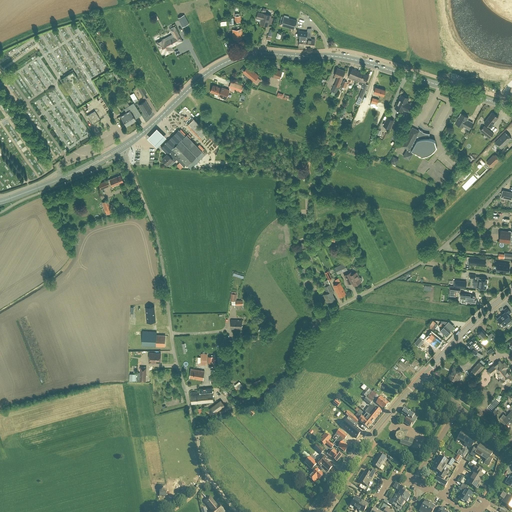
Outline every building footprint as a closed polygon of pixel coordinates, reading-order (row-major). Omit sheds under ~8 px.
[(274,18),(271,17),(271,15),(263,13),(258,12),(256,18),(257,18),(261,19),(261,21),(260,24),(268,26),(269,23),(272,24),(274,18)] [(184,15),(178,18),(183,27),(188,24),(184,15)] [(297,21),(283,17),(281,25),(295,29),(297,21)] [(236,27),(236,29),(233,29),(233,39),(242,38),(241,34),(242,34),(241,29),(239,29),(239,26),(236,27)] [(182,41),(174,27),(170,29),(174,37),(175,37),(178,43),(182,41)] [(305,46),(307,33),(307,32),(300,31),(299,37),(298,46),(305,47),(305,46)] [(307,33),(305,46),(314,47),(315,39),(310,38),(311,33),(307,33)] [(164,51),(166,54),(173,50),(171,46),(178,43),(175,37),(174,37),(165,41),(164,39),(156,43),(162,53),(164,51)] [(257,77),(259,76),(248,66),(244,71),(243,72),(244,72),(246,74),(245,75),(246,75),(244,77),(247,80),(249,78),(253,81),(255,79),(257,77)] [(282,72),(270,68),(268,75),(280,79),(282,72)] [(339,86),(342,78),(342,79),(345,71),(337,68),(334,75),(338,77),(335,85),(334,84),(331,91),(336,93),(339,86)] [(348,77),(357,81),(361,72),(360,72),(352,68),(348,77)] [(369,75),(361,72),(357,81),(359,82),(358,84),(361,85),(361,87),(363,87),(359,96),(363,97),(368,84),(365,83),(369,75)] [(242,86),(231,82),(229,86),(240,91),(242,86)] [(391,88),(380,83),(377,91),(378,91),(377,94),(376,93),(373,99),(376,100),(382,103),(381,103),(383,104),(386,97),(388,98),(390,92),(389,91),(391,88)] [(141,85),(137,88),(142,95),(146,93),(141,85)] [(228,94),(228,92),(229,90),(223,87),(222,88),(213,85),(210,92),(220,95),(219,96),(226,99),(227,96),(228,95),(228,94)] [(403,111),(404,108),(408,110),(410,104),(407,102),(409,98),(407,97),(407,96),(407,95),(406,94),(405,94),(404,94),(403,95),(402,94),(395,107),(403,111)] [(151,111),(145,101),(138,105),(145,116),(151,111)] [(133,103),(124,109),(126,112),(120,116),(126,125),(135,119),(141,115),(133,103)] [(94,111),(90,113),(87,115),(87,116),(92,123),(99,119),(99,118),(94,111)] [(492,112),(484,122),(490,127),(494,123),(496,121),(496,120),(498,117),(497,116),(497,115),(496,115),(494,114),(494,113),(493,113),(492,112)] [(469,129),(473,123),(467,119),(468,117),(461,113),(459,117),(458,116),(455,123),(463,127),(463,126),(469,129)] [(390,128),(394,120),(387,117),(384,124),(390,128)] [(202,140),(208,134),(194,119),(188,124),(202,140)] [(493,133),(486,127),(484,126),(480,130),(490,138),(493,133)] [(422,133),(412,127),(402,146),(409,149),(408,151),(407,150),(403,156),(409,159),(412,154),(412,153),(413,152),(424,158),(425,156),(426,155),(427,155),(428,154),(429,154),(430,153),(431,152),(432,152),(433,151),(434,150),(435,149),(436,148),(436,147),(437,146),(436,146),(435,141),(434,140),(433,140),(432,139),(431,139),(430,139),(429,138),(429,134),(429,133),(428,133),(427,133),(426,133),(425,132),(424,132),(423,132),(422,133)] [(157,128),(147,138),(152,142),(157,147),(167,137),(162,133),(157,128)] [(161,147),(167,154),(167,153),(170,157),(171,156),(173,159),(175,157),(177,159),(183,166),(185,165),(185,166),(186,165),(187,166),(202,151),(186,135),(185,136),(179,130),(161,147)] [(501,148),(511,138),(505,132),(495,142),(501,148)] [(167,153),(167,154),(162,158),(168,164),(170,166),(174,162),(177,159),(175,157),(173,159),(171,156),(170,157),(167,153)] [(499,160),(499,157),(496,155),(493,155),(488,161),(488,163),(490,166),(493,166),(499,160)] [(396,165),(398,159),(393,157),(390,162),(396,165)] [(484,166),(477,172),(480,176),(488,170),(484,166)] [(120,175),(109,179),(112,186),(114,185),(123,182),(120,175)] [(101,189),(109,186),(106,180),(98,183),(101,189)] [(511,199),(511,192),(503,190),(501,197),(511,199)] [(500,235),(499,241),(511,242),(511,230),(501,229),(500,235)] [(306,247),(304,242),(297,245),(299,250),(306,247)] [(483,259),(470,257),(469,263),(482,265),(485,265),(486,259),(483,259)] [(347,268),(344,262),(334,267),(337,273),(347,268)] [(500,263),(495,262),(495,266),(497,266),(496,270),(500,271),(505,272),(506,271),(508,272),(509,264),(504,264),(504,263),(500,262),(500,263)] [(309,276),(306,267),(300,269),(304,278),(309,276)] [(352,273),(351,271),(344,274),(348,283),(352,282),(353,285),(361,281),(362,280),(362,279),(361,277),(360,277),(359,277),(356,271),(352,273)] [(474,279),(474,281),(473,287),(486,288),(487,278),(485,278),(485,277),(476,276),(476,274),(470,274),(469,278),(475,278),(475,279),(474,279)] [(346,293),(340,281),(333,284),(339,296),(346,293)] [(327,302),(335,298),(332,292),(334,292),(330,283),(324,286),(325,290),(326,289),(328,292),(323,294),(327,302)] [(457,288),(453,287),(449,287),(448,295),(452,296),(456,296),(456,291),(460,292),(461,288),(457,288)] [(467,300),(467,301),(475,302),(475,301),(476,301),(477,299),(476,298),(476,297),(476,295),(467,294),(467,293),(461,292),(461,296),(464,297),(464,300),(467,300)] [(145,307),(147,322),(155,321),(154,306),(145,307)] [(511,312),(506,306),(503,309),(505,311),(497,318),(495,316),(500,322),(499,322),(499,323),(499,324),(501,326),(502,327),(503,327),(511,318),(508,314),(511,312)] [(241,329),(242,320),(231,320),(231,328),(241,329)] [(446,335),(447,335),(448,335),(449,334),(449,333),(451,331),(444,325),(441,323),(438,325),(441,328),(440,330),(446,335)] [(478,332),(478,333),(477,333),(483,340),(485,338),(487,341),(490,339),(488,336),(489,335),(486,332),(486,333),(482,329),(480,331),(479,331),(478,332)] [(143,330),(142,345),(165,346),(165,335),(156,334),(157,331),(143,330)] [(432,332),(428,337),(430,338),(428,340),(430,341),(429,342),(429,343),(430,344),(431,344),(432,343),(436,346),(436,345),(437,345),(438,344),(438,343),(441,340),(432,332)] [(494,335),(491,338),(497,345),(500,342),(494,335)] [(419,346),(424,340),(423,338),(420,336),(415,342),(419,346)] [(474,337),(467,343),(471,347),(473,345),(477,350),(482,346),(478,341),(474,337)] [(160,363),(161,353),(149,352),(149,363),(153,363),(153,362),(160,363)] [(477,375),(485,366),(479,361),(471,370),(477,375)] [(511,375),(506,368),(508,366),(504,362),(502,364),(499,361),(487,371),(490,375),(497,370),(503,378),(502,378),(501,379),(501,380),(501,381),(501,382),(502,383),(503,383),(504,383),(505,383),(508,380),(509,381),(510,381),(511,381),(511,380),(511,375)] [(448,374),(449,375),(448,376),(450,377),(450,379),(453,380),(454,379),(457,381),(463,371),(454,366),(453,367),(452,367),(451,369),(452,370),(450,373),(449,373),(448,374)] [(202,381),(204,371),(191,368),(189,378),(202,381)] [(392,387),(402,375),(394,368),(390,374),(389,373),(383,380),(392,387)] [(226,385),(224,389),(230,393),(233,388),(226,385)] [(192,403),(213,401),(212,387),(199,388),(199,391),(190,392),(192,403)] [(366,398),(371,392),(368,390),(363,396),(364,397),(366,398)] [(385,408),(389,403),(381,397),(376,403),(383,409),(384,408),(385,408)] [(209,416),(224,405),(221,400),(206,411),(209,416)] [(369,416),(375,420),(382,412),(376,407),(374,409),(372,407),(368,412),(370,414),(369,416)] [(403,422),(410,427),(412,424),(417,427),(422,419),(419,418),(420,417),(420,416),(416,414),(415,414),(415,415),(405,408),(402,414),(407,417),(403,422)] [(346,415),(349,418),(356,424),(359,421),(352,415),(349,412),(346,415)] [(511,416),(508,413),(506,416),(503,413),(499,419),(504,424),(506,421),(510,425),(511,422),(511,416)] [(363,418),(371,424),(375,420),(369,416),(366,414),(363,418)] [(346,420),(346,421),(349,423),(344,429),(356,439),(361,433),(356,428),(357,426),(348,418),(346,420)] [(371,424),(363,418),(360,422),(362,424),(368,429),(371,424)] [(400,443),(400,444),(411,448),(414,440),(406,437),(408,431),(400,429),(399,432),(396,434),(394,438),(396,441),(400,443)] [(338,447),(344,452),(349,447),(345,444),(346,444),(343,441),(347,436),(339,430),(336,434),(339,437),(333,445),(334,446),(337,449),(338,447)] [(470,449),(474,444),(468,440),(470,437),(462,432),(458,439),(465,444),(464,446),(470,449)] [(330,439),(328,436),(322,442),(325,445),(325,444),(332,449),(334,446),(333,445),(328,441),(330,439)] [(324,452),(317,446),(314,449),(321,455),(324,452)] [(481,458),(486,450),(480,446),(477,449),(475,448),(470,455),(475,458),(476,455),(481,458)] [(329,456),(332,459),(337,462),(341,456),(337,453),(334,450),(333,452),(331,450),(327,455),(329,456)] [(486,450),(481,458),(486,461),(484,464),(489,466),(493,459),(490,457),(493,454),(486,450)] [(379,469),(386,458),(380,455),(376,461),(375,460),(372,465),(379,469)] [(320,467),(322,466),(328,472),(332,467),(326,461),(327,460),(322,456),(316,463),(320,467)] [(436,462),(447,469),(449,470),(450,467),(451,467),(454,462),(449,459),(447,462),(439,457),(436,462)] [(322,477),(323,475),(314,467),(317,464),(310,458),(305,463),(312,470),(314,472),(309,478),(314,483),(318,480),(319,480),(320,480),(322,478),(322,477)] [(447,474),(445,472),(447,469),(436,462),(432,468),(440,473),(438,476),(443,479),(447,474)] [(475,472),(472,477),(480,482),(484,476),(481,474),(482,471),(475,467),(473,471),(475,472)] [(372,479),(375,473),(370,470),(368,473),(365,471),(359,481),(363,484),(366,486),(371,479),(372,479)] [(507,477),(503,474),(498,483),(501,485),(507,477)] [(478,485),(480,482),(472,477),(468,483),(476,489),(476,488),(477,489),(479,486),(479,485),(478,485)] [(466,503),(472,494),(467,490),(468,488),(462,485),(459,489),(464,492),(459,499),(466,503)] [(405,501),(406,502),(410,496),(405,493),(406,490),(400,487),(398,491),(400,492),(398,497),(405,501)] [(511,510),(511,498),(503,493),(500,498),(503,500),(502,502),(509,507),(508,508),(511,510)] [(401,508),(405,501),(398,497),(396,496),(393,501),(391,499),(388,504),(396,508),(397,505),(401,508)] [(224,511),(219,505),(216,507),(214,505),(215,504),(209,497),(204,501),(210,508),(212,510),(210,511),(224,511)] [(350,506),(357,510),(362,501),(355,497),(350,506)] [(362,501),(357,510),(360,511),(363,511),(368,505),(362,501)] [(432,511),(436,507),(426,501),(419,511),(432,511)]
